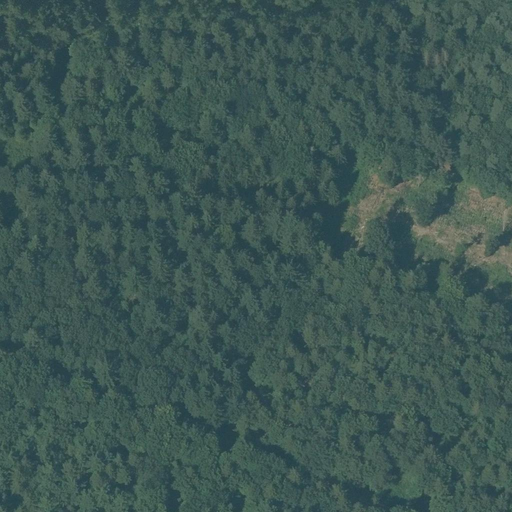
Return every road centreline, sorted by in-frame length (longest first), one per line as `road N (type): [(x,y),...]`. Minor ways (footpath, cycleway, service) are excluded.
road 1 (track): [(373,511),(0,363)]
road 2 (track): [(0,246),(98,0)]
